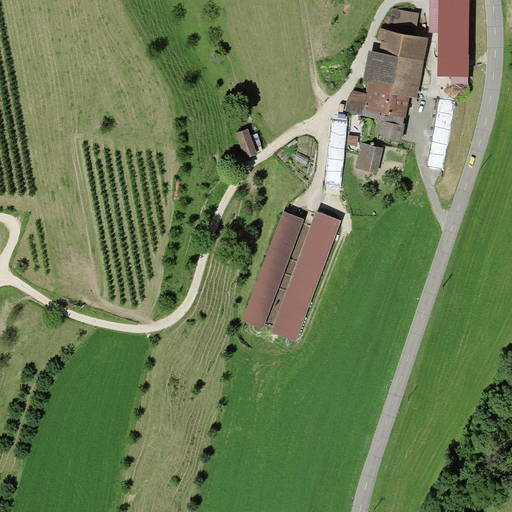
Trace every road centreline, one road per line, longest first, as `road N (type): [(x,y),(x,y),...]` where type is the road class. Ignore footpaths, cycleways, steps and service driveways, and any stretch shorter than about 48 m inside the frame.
road 1 (track): [(7,276),(64,313),(105,326),(143,330),(174,319),(241,174),(319,118),(392,0)]
road 2 (tertiary): [(360,511),(485,128),(495,65),(493,0)]
